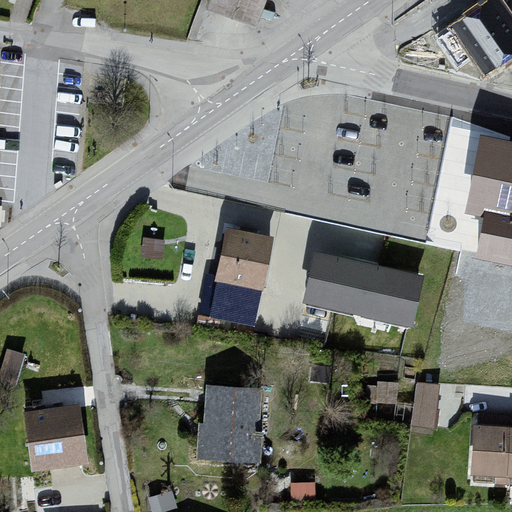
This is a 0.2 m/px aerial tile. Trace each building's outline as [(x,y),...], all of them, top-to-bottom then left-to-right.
[(212,0),(208,11),(255,28),(264,0),(212,0)] [(511,0),(493,0),(453,28),(488,75),(511,57),(511,0)] [(511,146),(484,141),(464,246),(511,256),(511,146)] [(270,238),(227,231),(219,278),(262,286),(270,238)] [(423,275),(315,250),(303,303),(411,328),(423,275)] [(262,286),(219,278),(211,316),(254,325),(262,286)] [(437,422),(438,378),(415,377),(413,421),(437,422)] [(266,394),(210,391),(207,428),(203,428),(200,464),(261,467),(266,394)] [(88,411),(27,416),(36,474),(93,469),(88,411)] [(496,426),(461,423),(458,474),(489,478),(496,426)] [(511,426),(496,426),(489,478),(511,477),(511,426)]
